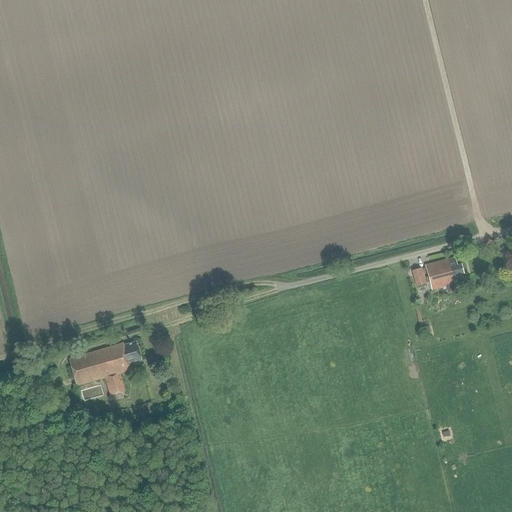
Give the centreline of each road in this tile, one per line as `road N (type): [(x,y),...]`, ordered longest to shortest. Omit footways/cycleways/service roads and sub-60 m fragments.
road 1 (track): [(294,285),(243,287),(0,358)]
road 2 (unclassified): [(511,232),(294,285)]
